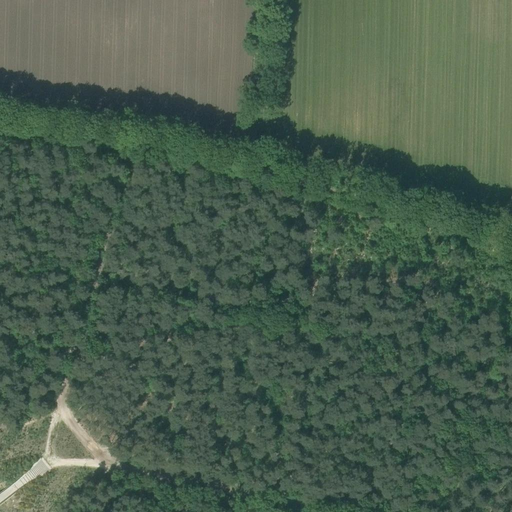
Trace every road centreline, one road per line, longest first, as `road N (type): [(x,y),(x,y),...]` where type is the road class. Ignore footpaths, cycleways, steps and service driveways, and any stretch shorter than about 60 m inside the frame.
road 1 (track): [(412,511),(471,360),(94,274)]
road 2 (track): [(46,462),(74,340),(142,135),(0,117)]
road 3 (track): [(142,135),(511,239)]
road 4 (track): [(345,511),(115,467),(46,462)]
